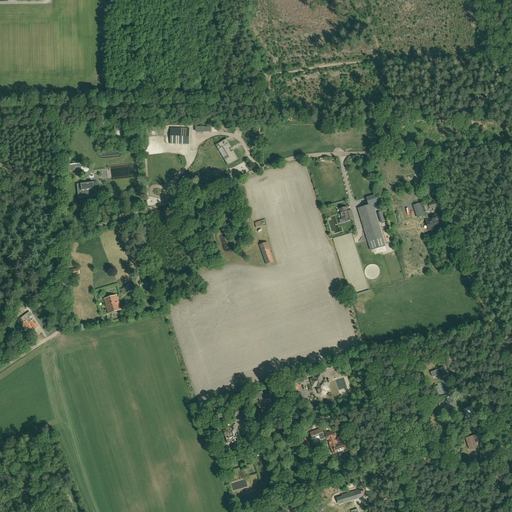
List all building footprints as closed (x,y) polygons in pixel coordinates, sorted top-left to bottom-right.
[(171,128),(171,143),(185,144),(186,139),(188,139),(188,129),(171,128)] [(115,130),(115,136),(107,136),(107,141),(122,141),(122,130),(115,130)] [(227,139),(218,144),(220,148),(223,147),(229,157),(224,160),(227,165),(228,166),(230,165),(239,160),(233,150),(231,151),(230,149),(232,148),(227,139)] [(80,184),(81,191),(82,191),(82,196),(94,195),(93,189),(94,189),(93,182),(80,184)] [(437,201),(422,206),(424,213),(428,212),(427,210),(432,208),(433,210),(439,208),(437,201)] [(420,203),(413,205),(417,218),(424,216),(420,203)] [(370,250),(385,246),(372,204),(357,208),(370,250)] [(347,221),(354,219),(351,210),(349,210),(347,207),(338,209),(341,219),(346,218),(347,221)] [(433,219),(430,220),(426,221),(427,223),(429,223),(432,230),(436,229),(436,228),(439,227),(436,215),(432,216),(433,219)] [(266,265),(274,262),(267,242),(259,245),(266,265)] [(109,314),(121,310),(117,295),(104,299),(109,314)] [(28,319),(25,315),(21,318),(24,323),(23,323),(27,328),(28,327),(30,330),(33,328),(35,330),(38,327),(33,320),(31,321),(29,318),(28,319)] [(441,377),(447,375),(444,367),(438,370),(441,377)] [(313,387),(316,386),(318,387),(319,390),(318,392),(319,394),(322,395),(325,394),(326,392),(326,391),(329,390),(327,383),(323,381),(321,375),(314,377),(314,379),(311,380),(313,387)] [(300,389),(299,385),(297,379),(290,381),(293,391),(300,389)] [(261,404),(271,401),(270,398),(275,396),(274,392),(264,395),(263,392),(254,395),(255,399),(259,398),(261,404)] [(447,409),(451,406),(453,409),(457,407),(455,404),(457,403),(454,399),(453,400),(450,396),(447,398),(449,401),(443,404),(447,409)] [(234,417),(244,414),(248,412),(246,406),(232,410),(234,417)] [(466,413),(468,419),(475,416),(472,410),(466,413)] [(234,429),(233,429),(231,430),(231,428),(224,431),(228,443),(238,440),(239,440),(239,439),(240,439),(240,438),(240,437),(239,436),(238,436),(238,435),(237,435),(236,436),(234,429)] [(314,444),(326,440),(321,428),(309,432),(314,444)] [(328,440),(333,453),(338,451),(340,455),(344,453),(343,450),(346,449),(343,442),(339,443),(338,442),(337,442),(335,438),(336,437),(334,431),(325,434),(328,440)] [(466,439),(469,448),(476,446),(473,436),(466,439)] [(342,497),(344,503),(353,500),(351,494),(342,497)] [(242,498),(244,504),(254,501),(252,496),(242,498)]
